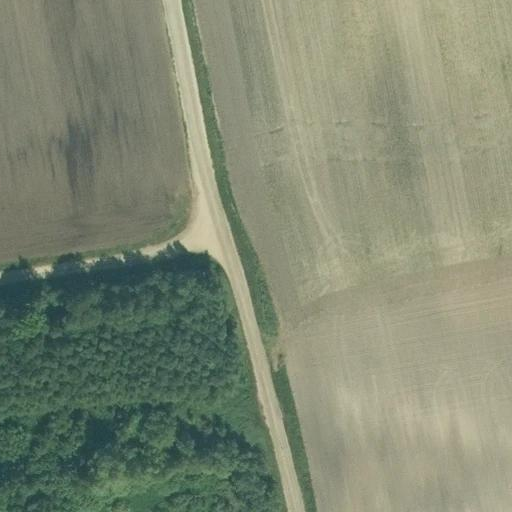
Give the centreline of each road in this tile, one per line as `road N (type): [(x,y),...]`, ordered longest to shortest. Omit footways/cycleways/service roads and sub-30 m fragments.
road 1 (track): [(0,275),(152,258),(197,233),(204,197),(166,0)]
road 2 (track): [(204,197),(275,426),(293,511)]
road 3 (track): [(0,425),(159,400),(275,426)]
